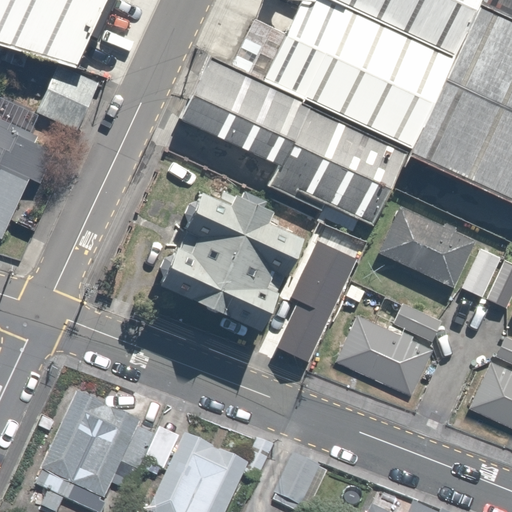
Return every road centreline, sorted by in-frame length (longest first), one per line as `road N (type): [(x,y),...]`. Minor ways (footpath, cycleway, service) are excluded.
road 1 (residential): [(43,310),(511,490)]
road 2 (unclassified): [(187,0),(43,310)]
